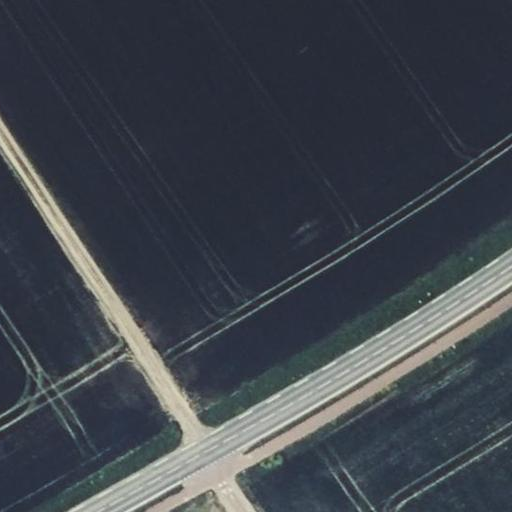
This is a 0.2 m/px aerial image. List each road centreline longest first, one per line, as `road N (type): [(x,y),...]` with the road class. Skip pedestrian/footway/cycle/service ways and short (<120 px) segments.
road 1 (tertiary): [(511,266),(98,511)]
road 2 (track): [(0,130),(208,449)]
